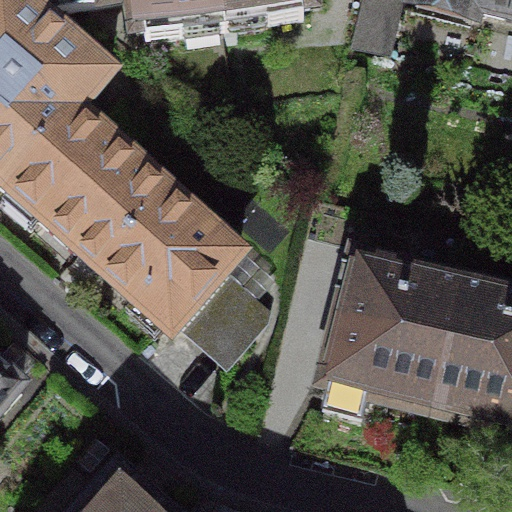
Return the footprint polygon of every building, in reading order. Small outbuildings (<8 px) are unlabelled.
[(19,0),(17,4),(12,0),(0,0),(0,188),(7,194),(73,119),(75,120),(107,82),(46,29),(58,17),(68,15),(56,5),(55,0),(19,0)] [(182,30),(221,24),(216,0),(55,0),(56,5),(68,15),(132,6),(136,36),(144,36),(146,45),(184,40),(182,30)] [(216,0),(221,24),(264,18),(266,28),(304,23),(302,12),(310,11),(308,0),(216,0)] [(511,0),(364,0),(353,49),(388,57),(401,0),(407,0),(470,15),(473,16),(474,13),(511,21),(511,0)] [(74,121),(75,120),(73,119),(7,194),(89,266),(171,337),(180,326),(228,368),(266,325),(268,316),(223,277),(237,261),(165,199),(168,196),(146,177),(143,180),(79,124),(74,121)] [(511,302),(498,299),(463,290),(409,277),(355,264),(323,392),(330,393),(324,418),(362,427),(368,403),(431,418),(496,434),(491,458),(511,463),(511,302)] [(0,419),(22,395),(0,375),(0,419)] [(156,511),(118,478),(87,511),(156,511)]
